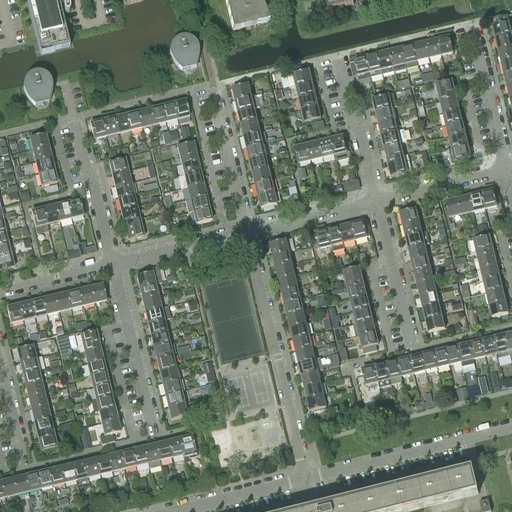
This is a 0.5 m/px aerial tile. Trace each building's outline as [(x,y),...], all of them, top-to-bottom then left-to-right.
[(26,0),(39,52),(53,49),(54,52),(69,48),(59,7),(63,6),(63,13),(64,13),(64,14),(65,15),(66,15),(67,15),(68,15),(68,14),(69,14),(69,13),(69,12),(68,0),(62,0),(62,1),(58,2),(57,0),(26,0)] [(224,0),(232,32),(244,29),(243,24),(255,21),(256,26),(268,23),(269,23),(260,0),(224,0)] [(325,0),(328,12),(340,9),(340,11),(343,10),(342,9),(354,6),(352,0),(326,0),(327,0),(325,0)] [(491,21),(495,39),(511,35),(507,18),(491,21)] [(511,38),(511,35),(495,39),(498,51),(511,47),(511,38)] [(179,70),(181,72),(195,69),(196,68),(196,66),(197,64),(198,62),(198,60),(198,58),(198,55),(198,53),(198,51),(198,49),(191,51),(190,45),(193,40),(191,39),(189,39),(187,38),(186,38),(185,38),(183,38),(182,38),(180,38),(178,39),(177,40),(176,40),(174,42),(173,43),(172,44),(171,45),(171,46),(170,47),(170,49),(170,51),(170,52),(170,54),(170,55),(170,57),(171,58),(172,60),(173,62),(174,63),(175,65),(176,66),(178,69),(179,70)] [(449,38),(437,41),(441,57),(453,54),(449,38)] [(437,41),(425,44),(429,60),(441,57),(437,41)] [(425,44),(413,47),(417,63),(429,60),(425,44)] [(413,47),(401,50),(405,66),(417,63),(413,47)] [(511,47),(498,51),(501,63),(511,60),(511,47)] [(405,66),(401,50),(390,52),(394,68),(405,66)] [(394,68),(390,52),(378,55),(383,76),(395,73),(394,68)] [(383,76),(378,55),(366,58),(369,74),(371,79),(383,76)] [(369,74),(366,58),(353,61),(357,77),(369,74)] [(511,60),(501,63),(504,76),(511,73),(511,60)] [(448,76),(462,74),(461,67),(446,69),(448,76)] [(309,72),(293,76),(286,77),(289,90),(296,88),(312,84),(309,72)] [(32,105),(34,107),(35,108),(49,104),(49,103),(50,101),(51,99),(51,97),(52,95),(52,93),(52,91),(52,88),(52,86),(52,84),(44,86),(43,81),(46,76),(44,75),(43,74),(42,74),(40,73),(38,73),(37,73),(35,73),(33,74),(32,74),(30,75),(29,76),(28,77),(27,78),(26,79),(25,80),(24,82),(24,84),(23,84),(23,85),(23,86),(23,88),(23,90),(24,92),(24,94),(26,96),(27,98),(29,101),(30,102),(31,104),(32,105)] [(436,86),(440,103),(448,101),(447,95),(455,93),(452,82),(436,86)] [(312,84),(296,88),(299,100),(315,96),(312,84)] [(251,98),(248,86),(232,90),(235,102),(251,98)] [(448,101),(440,103),(443,115),(459,111),(455,93),(447,95),(448,101)] [(315,96),(299,100),(302,112),(318,108),(315,96)] [(259,109),(258,106),(256,97),(251,98),(235,102),(238,114),(254,110),(259,109)] [(373,101),(375,113),(392,109),(389,97),(373,101)] [(186,102),(174,104),(178,120),(189,118),(186,102)] [(174,104),(162,107),(165,123),(178,120),(174,104)] [(162,107),(150,110),(154,126),(165,123),(162,107)] [(318,108),(302,112),(305,124),(321,120),(318,108)] [(392,109),(375,113),(378,125),(394,121),(392,109)] [(150,110),(138,113),(142,129),(154,126),(150,110)] [(257,122),(254,110),(238,114),(241,126),(257,122)] [(459,111),(443,115),(446,127),(462,123),(459,111)] [(138,113),(126,116),(129,132),(142,129),(138,113)] [(126,116),(114,119),(118,135),(129,132),(126,116)] [(114,119),(102,122),(106,138),(118,135),(114,119)] [(311,124),(312,131),(325,128),(324,121),(311,124)] [(394,121),(378,125),(381,137),(397,133),(394,121)] [(93,141),(106,138),(102,122),(90,125),(93,141)] [(257,122),(241,126),(244,138),(260,134),(257,122)] [(462,123),(446,127),(449,139),(465,135),(462,123)] [(397,133),(381,137),(384,149),(400,146),(400,145),(407,144),(404,132),(397,133)] [(260,134),(244,138),(247,150),(263,146),(260,134)] [(45,135),(29,139),(32,152),(48,148),(45,135)] [(468,147),(465,135),(449,139),(452,151),(468,147)] [(347,153),(345,145),(343,137),(331,140),(335,156),(334,156),(336,163),(351,159),(350,153),(347,153)] [(331,140),(319,143),(323,159),(334,156),(335,156),(331,140)] [(319,143),(307,146),(311,162),(323,159),(319,143)] [(177,148),(181,165),(190,163),(188,158),(196,156),(193,144),(177,148)] [(263,146),(247,150),(250,162),(266,158),(263,146)] [(298,165),(311,162),(307,146),(295,149),(298,165)] [(400,146),(384,149),(388,166),(397,164),(396,159),(403,157),(400,146)] [(471,159),(468,147),(452,151),(447,152),(450,164),(452,166),(456,165),(455,163),(471,159)] [(48,148),(32,152),(35,163),(51,160),(48,148)] [(437,154),(435,155),(429,156),(431,164),(439,162),(437,154)] [(190,163),(181,165),(184,178),(200,174),(196,156),(188,158),(190,163)] [(397,164),(388,166),(391,178),(407,174),(403,157),(396,159),(397,164)] [(266,158),(250,162),(252,174),(268,170),(266,158)] [(51,160),(35,163),(38,175),(54,171),(51,160)] [(109,164),(112,176),(128,172),(125,160),(109,164)] [(170,168),(169,162),(160,164),(155,165),(157,171),(162,170),(170,168)] [(304,169),(299,170),(297,171),(300,181),(307,180),(304,169)] [(268,170),(252,174),(255,186),(271,181),(268,170)] [(54,171),(38,175),(41,188),(57,184),(54,171)] [(142,182),(141,178),(136,180),(135,179),(130,180),(128,172),(112,176),(115,188),(131,184),(131,185),(142,182)] [(357,173),(349,174),(350,182),(344,183),(345,192),(360,189),(357,173)] [(200,174),(184,178),(187,190),(203,186),(200,174)] [(271,181),(255,186),(258,197),(274,193),(271,181)] [(293,200),(299,199),(295,182),(289,183),(293,200)] [(134,196),(131,185),(131,184),(115,188),(118,200),(134,196)] [(203,186),(187,190),(190,202),(206,198),(203,186)] [(493,191),(481,194),(485,210),(497,208),(493,191)] [(18,199),(16,193),(8,195),(10,201),(18,199)] [(274,193),(258,197),(261,210),(277,206),(274,193)] [(481,194),(469,197),(473,213),(485,210),(481,194)] [(134,196),(118,200),(120,212),(136,208),(134,196)] [(469,197),(458,200),(461,216),(473,213),(469,197)] [(206,198),(190,202),(193,214),(209,210),(206,198)] [(449,219),(461,216),(458,200),(445,203),(449,219)] [(80,201),(68,204),(72,220),(83,217),(80,201)] [(68,204),(56,207),(60,223),(72,220),(68,204)] [(56,207),(44,209),(48,225),(60,223),(56,207)] [(136,208),(120,212),(125,230),(133,227),(132,222),(139,220),(136,208)] [(48,225),(44,209),(31,213),(35,229),(37,236),(48,233),(47,226),(48,225)] [(212,221),(209,210),(193,214),(196,225),(212,221)] [(400,214),(403,226),(419,222),(416,210),(400,214)] [(133,227),(125,230),(128,242),(144,238),(139,220),(132,222),(133,227)] [(419,222),(403,226),(405,238),(422,234),(419,222)] [(363,223),(351,226),(355,242),(367,239),(363,223)] [(351,226),(339,229),(343,245),(355,242),(351,226)] [(343,245),(339,229),(327,231),(331,247),(333,253),(344,250),(343,245)] [(331,247),(327,231),(315,234),(315,236),(311,237),(315,251),(319,250),(331,247)] [(5,233),(0,234),(0,247),(8,245),(5,233)] [(422,234),(405,238),(408,250),(424,246),(422,234)] [(473,241),(478,259),(486,257),(484,251),(492,249),(489,237),(473,241)] [(270,245),(273,257),(289,254),(286,241),(270,245)] [(84,244),(78,245),(81,258),(87,256),(84,244)] [(8,245),(0,247),(0,259),(11,257),(8,245)] [(424,246),(408,250),(411,262),(427,258),(424,246)] [(492,249),(484,251),(486,257),(478,259),(481,271),(497,267),(492,249)] [(289,254),(273,257),(276,269),(292,265),(289,254)] [(11,257),(0,259),(0,272),(14,269),(11,257)] [(427,258),(411,262),(414,274),(430,270),(427,258)] [(292,265),(276,269),(279,282),(295,278),(292,265)] [(497,267),(481,271),(483,283),(499,279),(497,267)] [(145,275),(136,277),(139,289),(155,285),(155,286),(162,284),(158,268),(144,272),(145,275)] [(343,272),(348,290),(356,288),(354,282),(362,280),(360,268),(343,272)] [(430,270),(414,274),(417,285),(433,282),(430,270)] [(295,278),(279,282),(281,293),(298,290),(295,278)] [(499,279),(483,283),(486,295),(502,291),(499,279)] [(356,288),(348,290),(351,302),(367,298),(362,280),(354,282),(356,288)] [(433,282),(417,285),(420,298),(436,294),(433,282)] [(155,285),(139,289),(142,301),(158,297),(155,286),(155,285)] [(102,286),(91,288),(94,304),(106,302),(102,286)] [(91,288),(79,291),(83,307),(94,304),(91,288)] [(298,290),(281,293),(284,305),(300,301),(298,290)] [(79,291),(67,294),(71,310),(83,307),(79,291)] [(502,291),(486,295),(489,307),(505,303),(502,291)] [(67,294),(55,297),(59,313),(71,310),(67,294)] [(436,294),(420,298),(423,310),(439,306),(436,294)] [(55,297),(43,300),(46,316),(59,313),(55,297)] [(158,297),(142,301),(145,313),(161,309),(158,297)] [(367,298),(351,302),(353,314),(369,310),(367,298)] [(43,300),(31,303),(35,319),(46,316),(43,300)] [(300,301),(284,305),(287,317),(303,313),(300,301)] [(464,309),(462,302),(451,305),(452,311),(464,309)] [(31,303),(19,306),(23,322),(35,319),(31,303)] [(505,303),(489,307),(492,319),(508,315),(505,303)] [(19,306),(8,308),(6,309),(10,325),(23,322),(19,306)] [(439,306),(423,310),(426,321),(442,318),(439,306)] [(161,309),(145,313),(148,325),(164,321),(164,322),(171,320),(168,308),(161,310),(161,309)] [(369,310),(353,314),(356,326),(372,322),(369,310)] [(303,313),(287,317),(290,329),(306,325),(303,313)] [(445,330),(442,318),(426,321),(429,334),(445,330)] [(86,321),(75,324),(76,331),(88,328),(86,321)] [(164,321),(148,325),(150,337),(167,333),(164,322),(164,321)] [(372,322),(356,326),(359,337),(375,334),(372,322)] [(306,325),(290,329),(293,341),(309,337),(306,325)] [(457,326),(452,329),(456,334),(460,330),(457,326)] [(96,332),(80,336),(84,353),(93,351),(91,346),(99,344),(96,332)] [(167,333),(150,337),(153,349),(169,345),(167,333)] [(375,334),(359,337),(362,350),(378,346),(375,334)] [(505,336),(493,339),(497,355),(509,352),(505,336)] [(59,346),(71,344),(69,337),(58,340),(59,346)] [(309,337),(293,341),(296,353),(312,349),(309,337)] [(493,339),(481,342),(485,358),(497,355),(493,339)] [(481,342),(469,345),(473,361),(485,358),(481,342)] [(93,351),(84,353),(87,365),(103,361),(99,344),(91,346),(93,351)] [(58,347),(61,359),(71,356),(68,345),(58,347)] [(169,345),(153,349),(156,361),(172,357),(169,345)] [(469,345),(457,347),(461,363),(473,361),(469,345)] [(17,351),(19,363),(35,359),(33,347),(17,351)] [(457,347),(446,350),(449,366),(461,363),(457,347)] [(346,348),(339,350),(343,362),(349,360),(346,348)] [(312,349),(296,353),(299,365),(315,361),(312,349)] [(446,350),(433,353),(437,369),(449,366),(446,350)] [(433,353),(421,356),(425,372),(437,369),(433,353)] [(421,356),(410,359),(414,375),(425,372),(421,356)] [(172,357),(156,361),(159,373),(175,369),(172,357)] [(35,359),(19,363),(22,375),(38,371),(35,359)] [(410,359),(397,362),(401,378),(414,375),(410,359)] [(103,361),(87,365),(90,377),(106,373),(103,361)] [(315,361),(299,365),(301,376),(317,373),(315,361)] [(401,378),(397,362),(386,365),(390,381),(391,386),(402,384),(401,378)] [(390,381),(386,365),(374,368),(378,384),(390,381)] [(365,387),(378,384),(374,368),(361,371),(365,387)] [(175,369),(159,373),(162,385),(178,381),(175,369)] [(38,371),(22,375),(25,387),(41,384),(38,371)] [(106,373),(90,377),(93,389),(109,385),(106,373)] [(317,373),(301,376),(304,388),(320,385),(317,373)] [(178,381),(162,385),(165,397),(181,393),(178,381)] [(41,384),(25,387),(28,399),(44,395),(41,384)] [(109,385),(93,389),(96,401),(112,397),(109,385)] [(320,385),(304,388),(307,400),(323,397),(320,385)] [(457,390),(460,400),(469,397),(466,387),(457,390)] [(181,393),(165,397),(168,409),(184,405),(181,393)] [(44,395),(28,399),(31,411),(47,407),(44,395)] [(112,397),(96,401),(98,413),(114,409),(112,397)] [(323,397),(307,400),(310,413),(326,409),(323,397)] [(403,414),(410,413),(408,404),(401,405),(403,414)] [(184,405),(168,409),(171,421),(187,417),(184,405)] [(47,407),(31,411),(34,424),(50,420),(47,407)] [(385,409),(387,418),(393,417),(391,408),(385,409)] [(114,409),(98,413),(101,425),(117,421),(114,409)] [(50,420),(34,424),(38,440),(46,438),(45,432),(53,430),(50,420)] [(120,433),(117,421),(101,425),(104,437),(99,438),(101,446),(115,443),(113,435),(120,433)] [(78,430),(85,450),(93,447),(86,428),(78,430)] [(46,438),(38,440),(41,452),(57,449),(53,430),(45,432),(46,438)] [(194,447),(200,445),(197,435),(179,440),(183,456),(185,464),(190,463),(189,461),(197,459),(195,453),(194,447)] [(183,456),(179,440),(168,443),(171,459),(183,456)] [(171,459),(168,443),(156,445),(159,461),(171,459)] [(159,461),(156,445),(144,448),(147,464),(149,470),(161,467),(159,461)] [(147,464),(144,448),(132,451),(136,467),(147,464)] [(132,451),(120,454),(123,470),(136,467),(132,451)] [(120,454),(108,457),(112,473),(123,470),(120,454)] [(108,457),(96,460),(100,476),(112,473),(108,457)] [(96,460),(84,463),(88,479),(100,476),(96,460)] [(84,463),(72,466),(75,482),(88,479),(84,463)] [(72,466),(60,469),(63,485),(75,482),(72,466)] [(60,469),(48,471),(51,487),(63,485),(60,469)] [(48,471),(36,474),(40,490),(51,487),(48,471)] [(407,511),(479,494),(474,474),(473,474),(473,471),(467,472),(467,474),(423,486),(423,483),(330,507),(329,506),(320,508),(320,509),(308,511),(407,511)] [(36,474),(24,477),(28,493),(40,490),(36,474)] [(24,477),(12,480),(15,496),(28,493),(24,477)] [(139,481),(141,491),(147,489),(145,479),(139,481)] [(12,480),(0,483),(4,499),(15,496),(12,480)] [(491,511),(489,501),(480,503),(481,511),(491,511)]
